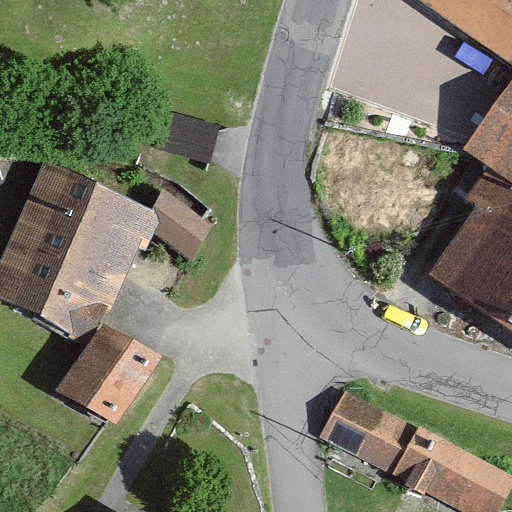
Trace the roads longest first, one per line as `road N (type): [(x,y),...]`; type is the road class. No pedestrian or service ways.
road 1 (tertiary): [(294,252),(354,321),(471,384),(511,397)]
road 2 (residential): [(294,252),(305,511)]
road 3 (tertiary): [(315,0),(277,152),(280,207),(294,252)]
